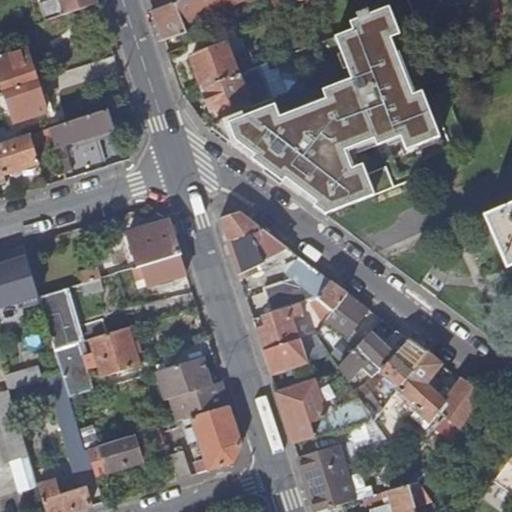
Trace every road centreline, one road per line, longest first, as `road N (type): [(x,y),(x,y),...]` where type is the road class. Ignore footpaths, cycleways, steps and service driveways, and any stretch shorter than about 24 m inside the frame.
road 1 (residential): [(511,390),(169,140)]
road 2 (residential): [(277,476),(179,171)]
road 3 (residential): [(0,227),(179,171)]
road 4 (residential): [(169,140),(123,0)]
road 5 (residential): [(277,476),(159,511)]
